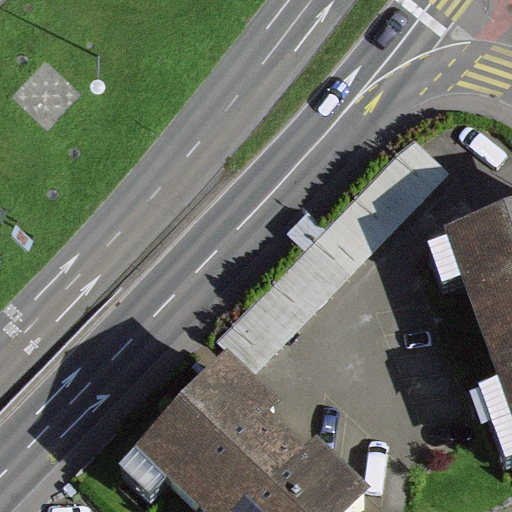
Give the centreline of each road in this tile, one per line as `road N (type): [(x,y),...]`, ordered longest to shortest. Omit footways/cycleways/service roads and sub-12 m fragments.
road 1 (primary): [(0,479),(347,107)]
road 2 (tertiary): [(0,365),(123,232),(315,0)]
road 3 (residential): [(347,107),(392,84),(459,66),(511,76)]
road 4 (primary): [(347,107),(434,0)]
